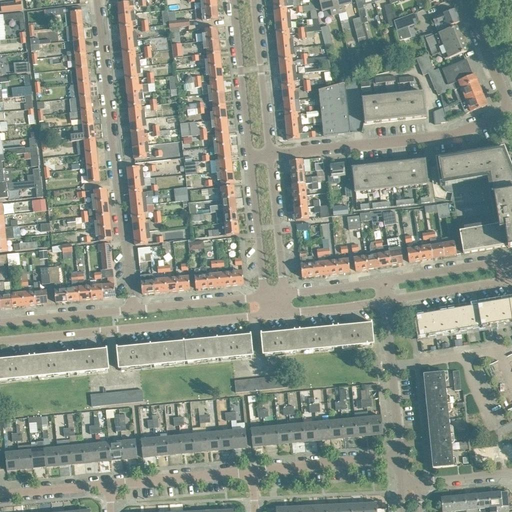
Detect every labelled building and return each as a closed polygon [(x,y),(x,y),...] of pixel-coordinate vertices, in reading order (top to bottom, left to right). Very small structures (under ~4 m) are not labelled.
[(22,11),(21,0),(13,0),(14,3),(1,5),(2,13),(22,11)] [(217,7),(215,0),(200,0),(201,9),(217,7)] [(273,0),(274,11),(286,10),(286,9),(293,8),(293,9),(295,8),(301,8),(300,0),(273,0)] [(338,14),(334,0),(319,0),(322,11),(329,10),(331,16),(338,14)] [(334,0),(338,14),(344,12),(343,6),(351,4),(350,0),(334,0)] [(128,3),(118,4),(119,16),(134,15),(134,12),(135,12),(134,7),(133,2),(128,3)] [(366,23),(368,23),(363,4),(357,5),(360,18),(366,41),(370,55),(375,53),(374,47),(373,48),(366,23)] [(389,27),(395,26),(394,22),(389,4),(383,6),(389,27)] [(82,22),(81,7),(47,11),(47,17),(50,17),(70,15),(71,23),(82,22)] [(218,20),(217,7),(201,9),(202,12),(201,12),(202,18),(203,22),(218,20)] [(286,10),(274,11),(276,24),(291,22),(290,14),(289,10),(286,11),(286,10)] [(460,23),(455,10),(430,19),(432,26),(435,25),(437,31),(460,23)] [(393,15),(395,21),(401,18),(399,13),(393,15)] [(424,20),(422,17),(421,13),(416,14),(416,15),(415,16),(414,14),(401,18),(395,21),(394,22),(395,26),(397,32),(407,28),(418,24),(417,23),(418,22),(419,22),(424,20)] [(19,19),(20,22),(20,31),(25,30),(24,21),(23,14),(3,16),(4,21),(19,19)] [(134,15),(119,16),(120,29),(121,30),(127,29),(127,28),(133,27),(136,27),(134,15)] [(366,41),(360,18),(352,20),(359,43),(366,41)] [(189,21),(169,23),(169,25),(169,29),(179,28),(189,27),(189,21)] [(84,36),(82,22),(71,23),(72,27),(66,28),(67,38),(84,36)] [(291,30),(291,22),(276,24),(277,37),(289,36),(288,30),(291,30)] [(320,28),(325,48),(333,46),(328,26),(320,28)] [(127,29),(121,30),(122,42),(137,41),(136,33),(134,34),(133,29),(133,27),(127,28),(127,29)] [(445,60),(466,52),(461,39),(456,27),(434,36),(433,34),(424,36),(430,49),(439,46),(440,48),(445,60)] [(180,44),(179,28),(169,29),(169,30),(170,35),(171,34),(172,45),(180,44)] [(217,28),(207,29),(202,30),(203,43),(218,41),(217,28)] [(411,38),(407,28),(397,32),(399,41),(411,38)] [(86,51),(84,36),(67,38),(68,42),(73,42),(74,52),(86,51)] [(290,41),(289,36),(277,37),(278,50),(294,48),(293,41),(290,41)] [(137,41),(122,42),(123,55),(123,56),(130,56),(130,54),(136,53),(135,49),(138,49),(137,41)] [(220,54),(218,41),(203,43),(204,55),(207,54),(207,56),(220,54)] [(173,46),(174,58),(183,57),(182,45),(173,46)] [(294,56),(294,48),(278,50),(280,63),(295,61),(295,56),(294,56)] [(87,66),(86,51),(74,52),(67,53),(67,57),(68,62),(75,61),(76,67),(87,66)] [(130,56),(123,56),(125,69),(140,67),(139,55),(136,55),(136,53),(130,54),(130,56)] [(221,67),(220,54),(207,56),(204,57),(206,69),(221,67)] [(428,55),(417,59),(419,65),(430,60),(428,55)] [(430,60),(419,65),(421,70),(433,66),(430,60)] [(450,86),(453,84),(472,76),(472,75),(471,76),(465,62),(466,61),(466,60),(442,70),(449,85),(449,86),(450,86)] [(301,61),(295,61),(280,63),(281,76),(296,74),(296,67),(301,66),(301,61)] [(14,64),(15,74),(30,73),(29,62),(14,64)] [(89,80),(87,66),(76,67),(77,81),(89,80)] [(433,66),(421,70),(424,76),(429,74),(435,71),(433,66)] [(140,67),(125,69),(126,81),(126,83),(132,82),(132,80),(139,80),(138,76),(141,75),(140,67)] [(222,80),(221,67),(206,69),(207,81),(210,81),(210,82),(222,80)] [(431,79),(442,75),(440,69),(435,71),(429,74),(431,79)] [(298,87),(296,74),(281,76),(282,89),(295,88),(295,87),(298,87)] [(453,84),(455,90),(460,88),(465,100),(482,93),(477,81),(478,80),(476,74),(472,76),(453,84)] [(442,75),(431,79),(433,85),(444,81),(442,75)] [(90,95),(89,80),(77,81),(79,96),(90,95)] [(132,82),(126,83),(127,95),(143,93),(143,94),(149,93),(148,85),(147,85),(142,85),(142,81),(139,82),(139,80),(132,80),(132,82)] [(224,93),(222,80),(210,82),(207,83),(208,95),(224,93)] [(447,86),(444,81),(433,85),(435,91),(436,90),(447,86)] [(321,117),(322,125),(323,129),(323,137),(350,134),(350,133),(348,133),(343,86),(345,86),(345,84),(343,84),(319,91),(320,107),(321,112),(321,117)] [(449,85),(447,86),(436,90),(439,96),(440,95),(444,94),(452,91),(450,86),(449,86),(449,85)] [(32,95),(31,87),(25,88),(12,89),(12,97),(25,96),(32,95)] [(295,94),(295,88),(282,89),(284,102),(299,100),(298,93),(295,94)] [(143,93),(127,95),(129,107),(129,109),(135,108),(135,107),(142,106),(144,106),(143,94),(143,93)] [(225,106),(224,93),(208,95),(210,107),(213,107),(213,108),(225,106)] [(423,93),(411,94),(413,118),(426,117),(423,93)] [(487,106),(482,93),(465,100),(460,102),(461,105),(465,115),(487,106)] [(413,118),(411,94),(387,96),(389,121),(413,118)] [(443,109),(444,109),(449,107),(444,94),(440,95),(443,109)] [(32,96),(32,95),(25,96),(26,105),(24,105),(25,111),(28,110),(33,110),(31,96),(32,96)] [(92,109),(90,95),(79,96),(79,99),(70,100),(71,111),(92,109)] [(389,121),(387,96),(362,99),(365,124),(389,121)] [(300,109),(299,100),(284,102),(285,115),(298,114),(297,109),(300,109)] [(135,108),(129,109),(130,121),(146,120),(144,107),(142,108),(142,106),(135,107),(135,108)] [(227,119),(225,106),(213,108),(213,109),(210,109),(211,121),(227,119)] [(93,124),(92,109),(71,111),(71,113),(69,114),(70,122),(82,121),(82,125),(93,124)] [(447,123),(444,109),(443,109),(434,112),(435,125),(441,124),(447,123)] [(298,120),(298,114),(285,115),(286,128),(302,126),(301,120),(298,120)] [(322,125),(321,117),(313,118),(314,125),(322,125)] [(228,132),(227,119),(211,121),(212,129),(215,129),(215,134),(228,132)] [(146,120),(130,121),(132,134),(132,136),(137,135),(137,133),(143,133),(144,132),(144,128),(146,128),(146,120)] [(190,123),(180,124),(181,137),(188,136),(191,136),(190,123)] [(95,139),(93,125),(82,126),(83,134),(73,135),(68,136),(68,143),(84,141),(95,139)] [(82,126),(72,127),(73,135),(83,134),(82,126)] [(303,135),(302,127),(302,126),(286,128),(288,141),(300,140),(299,135),(303,135)] [(323,129),(314,130),(315,132),(315,138),(323,137),(323,129)] [(229,145),(228,132),(215,134),(216,140),(213,140),(214,147),(229,145)] [(137,135),(132,136),(133,148),(148,146),(148,144),(149,144),(148,134),(144,134),(143,134),(143,133),(137,133),(137,135)] [(37,152),(36,139),(31,139),(29,139),(30,148),(25,149),(25,153),(30,153),(37,152)] [(96,153),(95,139),(84,141),(85,154),(96,153)] [(231,158),(229,145),(214,147),(215,160),(218,160),(231,158)] [(148,146),(133,148),(134,160),(144,159),(150,158),(148,146)] [(457,194),(455,203),(460,232),(459,232),(463,254),(507,247),(508,249),(511,248),(511,167),(504,148),(435,159),(440,184),(440,185),(447,192),(457,194)] [(39,167),(37,152),(30,153),(31,168),(39,167)] [(98,168),(96,153),(85,154),(87,169),(98,168)] [(232,171),(231,158),(218,160),(218,161),(215,162),(217,173),(232,171)] [(304,172),(303,161),(303,160),(290,162),(291,174),(304,172)] [(425,161),(401,164),(403,188),(428,185),(425,161)] [(330,166),(331,174),(328,174),(329,183),(330,185),(339,184),(340,182),(340,177),(345,176),(344,164),(330,166)] [(379,191),(403,188),(401,164),(377,166),(379,191)] [(377,166),(352,169),(355,193),(379,191),(377,166)] [(139,167),(137,168),(127,169),(129,182),(143,180),(142,171),(139,171),(139,167)] [(100,182),(98,168),(87,169),(88,184),(100,182)] [(234,184),(232,171),(217,173),(218,186),(234,184)] [(311,184),(311,178),(304,178),(304,172),(291,174),(292,186),(305,184),(305,185),(311,184)] [(144,186),(143,180),(129,182),(130,194),(141,193),(140,187),(144,186)] [(8,199),(8,191),(36,189),(37,198),(38,198),(43,198),(41,181),(40,181),(34,182),(5,184),(0,184),(0,199),(4,199),(8,199)] [(306,196),(305,185),(305,184),(292,186),(293,198),(306,196)] [(235,199),(234,187),(220,188),(221,200),(235,199)] [(187,188),(180,189),(180,193),(181,202),(188,201),(187,188)] [(108,202),(106,190),(85,192),(86,197),(91,196),(92,204),(108,202)] [(142,198),(141,193),(130,194),(131,207),(146,206),(145,197),(142,198)] [(295,210),(307,208),(306,196),(293,198),(295,210)] [(236,211),(235,199),(221,200),(222,206),(210,207),(210,210),(211,213),(216,213),(236,211)] [(47,211),(46,200),(34,201),(35,213),(47,211)] [(109,215),(108,202),(92,204),(93,210),(89,210),(89,216),(97,216),(109,215)] [(195,203),(189,204),(190,216),(191,215),(204,214),(211,213),(210,210),(197,212),(195,203)] [(146,206),(131,207),(133,220),(144,219),(149,218),(147,206),(146,206)] [(329,218),(327,206),(320,207),(321,213),(320,213),(321,219),(329,218)] [(321,213),(320,207),(314,208),(307,208),(295,210),(296,221),(309,220),(308,215),(320,213),(321,213)] [(332,209),(333,216),(349,214),(348,207),(332,209)] [(238,222),(236,211),(216,213),(218,225),(224,224),(238,222)] [(383,214),(385,225),(393,224),(393,221),(397,224),(395,212),(383,214)] [(370,213),(360,214),(361,222),(371,221),(370,213)] [(204,214),(191,215),(192,223),(205,222),(204,214)] [(111,228),(109,215),(97,216),(97,217),(94,218),(95,229),(111,228)] [(347,218),(349,231),(361,230),(359,217),(347,218)] [(145,224),(144,219),(133,220),(134,233),(149,231),(148,223),(145,224)] [(239,235),(238,222),(224,224),(225,236),(239,235)] [(41,225),(41,233),(51,232),(50,224),(41,225)] [(296,225),(297,231),(297,232),(309,231),(309,224),(296,225)] [(14,239),(13,227),(12,227),(5,228),(0,228),(0,240),(6,240),(14,239)] [(461,254),(457,227),(452,228),(454,242),(442,244),(445,257),(456,255),(461,254)] [(112,240),(111,228),(95,229),(96,237),(90,238),(91,243),(112,240)] [(150,239),(149,231),(134,233),(136,246),(147,245),(146,239),(150,239)] [(403,264),(401,254),(401,251),(400,244),(399,238),(387,240),(389,253),(391,266),(403,264)] [(437,245),(436,238),(429,239),(431,246),(433,259),(445,257),(442,244),(437,245)] [(197,250),(196,243),(193,243),(192,240),(188,241),(189,251),(197,250)] [(19,245),(14,245),(14,251),(38,249),(37,242),(19,244),(19,245)] [(379,268),(377,255),(376,249),(375,242),(370,243),(370,247),(370,252),(365,253),(366,257),(368,270),(379,268)] [(113,270),(110,244),(98,245),(99,252),(101,252),(102,271),(113,270)] [(73,253),(72,246),(72,245),(62,245),(62,246),(63,253),(63,254),(71,253),(73,253)] [(433,259),(431,246),(419,248),(421,261),(433,259)] [(148,255),(151,255),(150,248),(138,249),(139,263),(146,262),(145,261),(148,261),(148,255)] [(421,261),(419,248),(407,250),(409,263),(421,261)] [(39,252),(40,260),(48,259),(47,251),(39,252)] [(360,258),(359,251),(353,252),(354,259),(356,272),(368,270),(366,257),(360,258)] [(348,260),(347,253),(342,254),(342,261),(336,262),(338,274),(350,273),(348,260)] [(391,266),(389,253),(377,255),(379,268),(391,266)] [(326,276),(324,256),(318,257),(318,264),(313,264),(314,277),(326,276)] [(330,262),(330,256),(324,256),(326,276),(338,274),(336,262),(330,262)] [(312,257),(306,258),(300,258),(302,278),(314,277),(313,264),(312,257)] [(59,267),(48,268),(50,284),(54,284),(60,283),(59,267)] [(208,288),(207,276),(206,268),(205,269),(204,267),(201,268),(200,269),(194,270),(195,277),(196,290),(208,288)] [(50,284),(48,268),(41,269),(42,285),(50,284)] [(116,298),(113,270),(102,271),(101,271),(101,273),(102,279),(108,278),(108,285),(102,286),(103,299),(116,298)] [(171,279),(171,272),(164,273),(165,280),(166,293),(178,291),(177,279),(171,279)] [(243,272),(242,272),(231,273),(232,286),(244,285),(243,272)] [(165,280),(164,273),(159,274),(152,275),(154,294),(166,293),(165,280)] [(232,286),(231,273),(219,274),(220,287),(232,286)] [(220,287),(219,274),(207,276),(208,288),(220,287)] [(154,294),(152,275),(140,276),(142,295),(154,294)] [(190,290),(189,280),(189,277),(177,279),(178,291),(190,290)] [(85,287),(84,280),(78,281),(80,301),(92,300),(90,287),(85,287)] [(80,301),(78,281),(72,281),(72,289),(67,289),(68,302),(80,301)] [(5,295),(4,282),(0,282),(0,307),(0,309),(12,308),(11,295),(5,295)] [(48,304),(47,291),(41,292),(40,283),(34,284),(35,292),(36,305),(48,304)] [(68,302),(67,289),(61,290),(60,283),(54,284),(56,303),(68,302)] [(29,293),(28,286),(22,287),(23,293),(24,306),(36,305),(35,292),(29,293)] [(103,299),(102,286),(90,287),(92,300),(103,299)] [(24,306),(23,293),(11,295),(12,308),(24,306)] [(511,321),(511,319),(509,301),(478,306),(482,327),(511,321)] [(482,327),(478,306),(447,311),(451,332),(482,327)] [(451,332),(447,311),(416,316),(420,337),(451,332)] [(371,325),(335,329),(337,348),(374,344),(372,323),(371,323),(371,325)] [(337,348),(335,329),(298,332),(300,351),(337,348)] [(300,351),(298,332),(262,336),(262,334),(261,334),(263,355),(300,351)] [(251,337),(218,340),(220,359),(253,356),(251,335),(250,335),(251,337)] [(220,359),(218,340),(184,344),(186,362),(220,359)] [(186,362),(184,344),(151,347),(153,366),(186,362)] [(153,366),(151,347),(118,350),(118,348),(117,348),(119,369),(153,366)] [(109,370),(107,349),(106,349),(107,351),(70,355),(72,374),(109,370)] [(72,374),(70,355),(33,358),(35,377),(72,374)] [(0,380),(35,377),(33,358),(0,361),(0,380)] [(448,404),(444,373),(423,375),(426,406),(448,404)] [(369,392),(377,391),(377,385),(365,386),(366,400),(367,408),(372,407),(371,399),(370,399),(369,392)] [(451,435),(448,404),(426,406),(430,437),(451,435)] [(122,432),(120,416),(120,415),(114,416),(113,411),(106,411),(107,419),(114,419),(116,433),(122,432)] [(43,431),(42,427),(41,417),(36,418),(28,419),(29,423),(36,422),(37,432),(43,431)] [(383,435),(381,417),(368,418),(370,436),(383,435)] [(370,436),(368,418),(355,419),(357,438),(370,436)] [(357,438),(355,419),(342,421),(344,439),(357,438)] [(344,439),(342,421),(329,422),(331,440),(344,439)] [(331,440),(329,422),(316,423),(318,442),(331,440)] [(318,442),(316,423),(303,424),(305,443),(318,442)] [(305,443),(303,424),(290,426),(292,444),(305,443)] [(292,444),(290,426),(277,427),(279,445),(292,444)] [(279,445),(277,427),(264,428),(266,447),(279,445)] [(69,429),(70,437),(70,444),(77,443),(77,436),(74,436),(74,428),(69,429)] [(266,447),(264,428),(251,429),(253,448),(266,447)] [(247,448),(245,430),(232,431),(234,450),(247,448)] [(234,450),(232,431),(219,433),(221,451),(234,450)] [(221,451),(219,433),(206,434),(208,452),(221,451)] [(208,452),(206,434),(193,435),(195,453),(208,452)] [(195,453),(193,435),(180,436),(182,455),(195,453)] [(454,467),(451,435),(430,437),(433,469),(454,467)] [(182,455),(180,436),(167,438),(169,456),(182,455)] [(169,456),(167,438),(154,439),(156,457),(169,456)] [(156,457),(154,439),(141,440),(143,459),(156,457)] [(137,459),(136,441),(123,442),(124,460),(137,459)] [(46,468),(45,450),(44,442),(37,442),(37,445),(31,445),(32,451),(33,469),(46,468)] [(124,460),(123,442),(110,443),(111,462),(124,460)] [(467,442),(459,442),(460,450),(468,449),(467,442)] [(111,462),(110,443),(97,444),(98,463),(111,462)] [(98,463),(97,444),(84,446),(85,464),(98,463)] [(33,469),(32,451),(31,445),(18,446),(19,452),(20,471),(33,469)] [(85,464),(84,446),(71,447),(72,465),(85,464)] [(72,465),(71,447),(58,448),(59,467),(72,465)] [(59,467),(58,448),(45,450),(46,468),(59,467)] [(20,471),(19,452),(6,453),(7,472),(20,471)] [(507,492),(489,494),(490,511),(496,511),(496,508),(509,507),(507,492)] [(490,511),(489,494),(477,495),(478,511),(490,511)] [(478,511),(477,495),(465,496),(466,511),(478,511)] [(466,511),(465,496),(453,497),(454,511),(466,511)] [(454,511),(453,497),(441,498),(442,511),(454,511)] [(368,504),(364,504),(364,511),(377,511),(377,502),(368,502),(368,504)] [(351,511),(351,503),(343,504),(343,505),(339,506),(339,511),(351,511)] [(364,511),(364,504),(359,505),(359,503),(351,503),(351,511),(364,511)]
